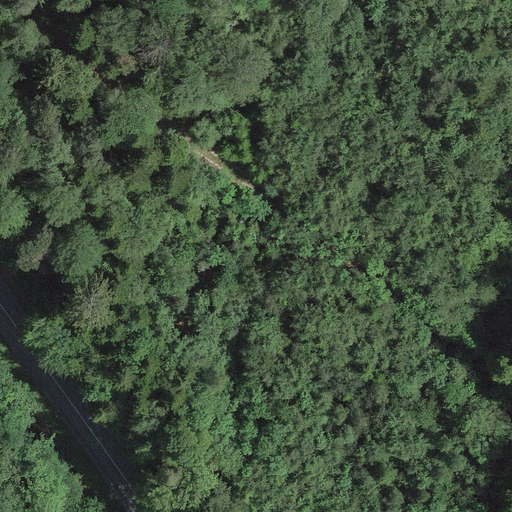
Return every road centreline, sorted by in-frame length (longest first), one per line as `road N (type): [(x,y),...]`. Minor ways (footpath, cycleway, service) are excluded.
road 1 (track): [(53,0),(218,156),(318,294),(335,511)]
road 2 (secondary): [(147,511),(0,305)]
